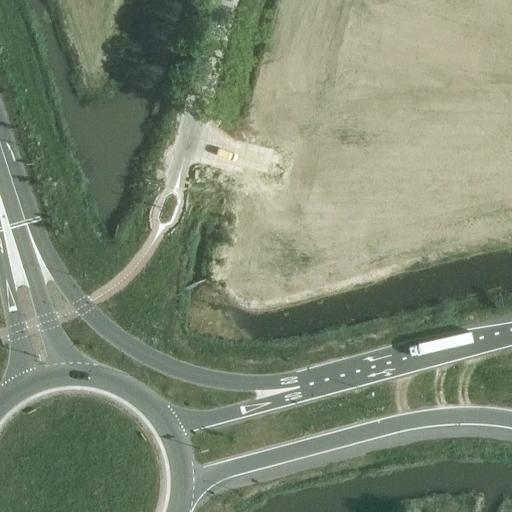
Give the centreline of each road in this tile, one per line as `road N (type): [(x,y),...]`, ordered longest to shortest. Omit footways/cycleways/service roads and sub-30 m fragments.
road 1 (motorway): [(179,501),(216,473),(379,429),(463,416),(511,421)]
road 2 (motorway): [(301,395),(192,374),(133,349),(81,307),(22,225)]
road 3 (motorway): [(511,337),(301,395)]
road 4 (unclassified): [(177,182),(225,0)]
road 5 (tertiary): [(66,374),(22,225)]
road 6 (motorway): [(301,395),(164,425)]
road 7 (tertiary): [(0,261),(23,386)]
